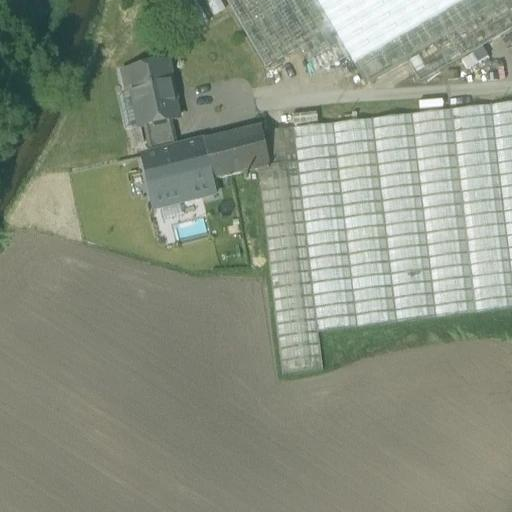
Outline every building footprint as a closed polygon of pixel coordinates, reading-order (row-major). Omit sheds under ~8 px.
[(333,31),(314,0),(224,0),(265,71),(299,51),(333,31)] [(348,59),(365,87),(406,63),(419,85),(460,61),(482,49),(511,31),(511,0),(314,0),(333,31),(348,59)] [(333,31),(299,51),(314,78),(348,59),(333,31)] [(482,49),(460,61),(466,71),(488,59),(482,49)] [(145,128),(146,134),(171,129),(170,123),(178,121),(172,95),(174,95),(167,64),(122,74),(126,95),(131,94),(139,130),(145,128)] [(447,73),(447,82),(457,81),(457,72),(447,73)] [(258,171),(282,378),(322,373),(317,336),(511,312),(511,105),(262,134),(270,169),(258,171)] [(317,115),(293,117),(293,127),(318,125),(317,115)] [(146,134),(151,156),(176,150),(171,129),(146,134)] [(261,129),(203,143),(213,183),(242,175),(252,173),(258,171),(270,169),(262,134),(261,129)] [(178,206),(216,197),(213,183),(203,143),(176,150),(151,156),(142,158),(150,198),(153,212),(159,211),(178,206)] [(181,218),(178,206),(159,211),(162,222),(181,218)]
